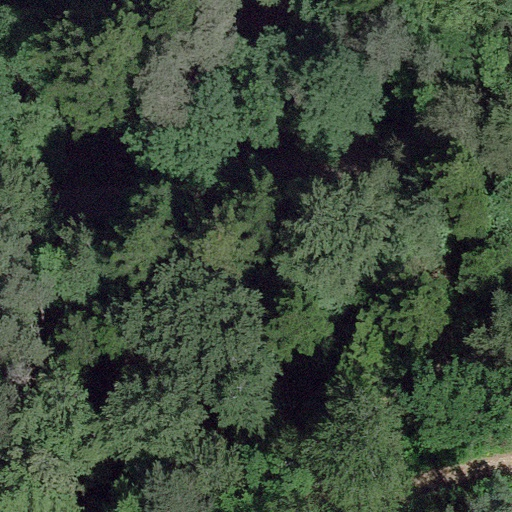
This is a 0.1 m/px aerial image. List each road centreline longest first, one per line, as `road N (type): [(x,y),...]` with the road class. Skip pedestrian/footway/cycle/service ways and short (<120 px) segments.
road 1 (track): [(511,109),(130,199),(0,198)]
road 2 (track): [(367,511),(511,474)]
